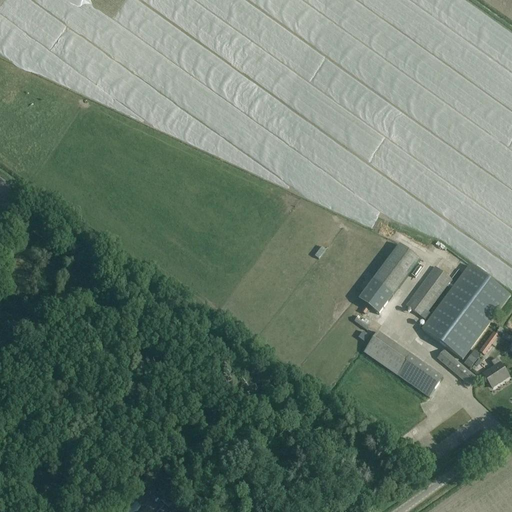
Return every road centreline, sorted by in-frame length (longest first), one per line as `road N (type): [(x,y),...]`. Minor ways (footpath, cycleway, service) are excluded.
road 1 (unknown): [(0,489),(68,466),(98,425),(148,392),(210,387),(267,416),(293,444),(305,486),(287,511)]
road 2 (unclassified): [(399,511),(511,435)]
